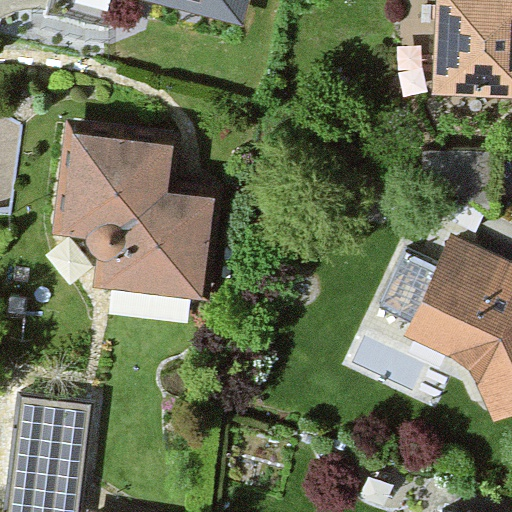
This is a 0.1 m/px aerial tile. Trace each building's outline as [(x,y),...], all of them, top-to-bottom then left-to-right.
[(239,0),(146,0),(235,21),(239,0)] [(511,0),(435,0),(434,83),(511,85),(511,0)] [(170,143),(62,131),(50,240),(95,245),(90,287),(198,299),(209,200),(164,195),(170,143)] [(511,406),(511,256),(454,229),(407,326),(469,356),(498,413),(511,406)] [(70,511),(83,410),(10,401),(0,485),(0,511),(70,511)]
